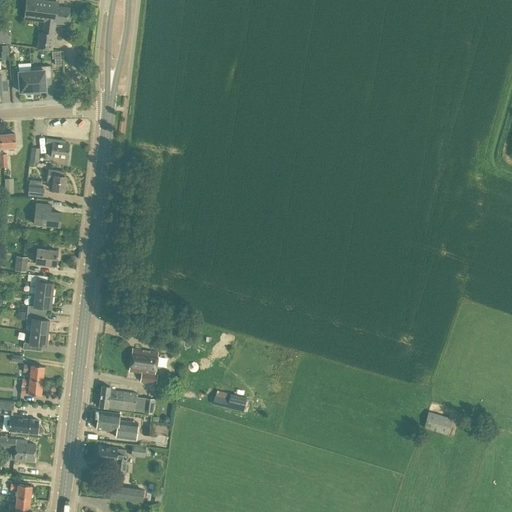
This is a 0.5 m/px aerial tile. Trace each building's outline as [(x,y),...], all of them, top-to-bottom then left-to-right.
[(25,0),(23,19),(43,21),(42,32),(54,34),(55,23),(68,24),(70,8),(58,6),(59,2),(42,0),(25,0)] [(7,43),(8,35),(9,26),(0,24),(0,43),(7,44),(7,43)] [(31,70),(33,94),(40,93),(40,91),(46,90),(45,78),(52,78),(51,65),(31,67),(31,70)] [(33,94),(31,70),(19,71),(18,68),(12,68),(13,81),(19,80),(19,92),(25,92),(26,94),(33,94)] [(1,134),(2,148),(16,147),(15,133),(1,134)] [(67,159),(69,144),(63,143),(63,140),(46,138),(45,144),(52,145),(50,157),(67,159)] [(31,147),(29,161),(30,161),(38,162),(40,149),(40,148),(32,147),(31,147)] [(65,191),(66,190),(67,186),(66,184),(65,184),(65,177),(64,177),(65,172),(48,170),(46,182),(53,183),(52,190),(64,191),(65,191)] [(13,193),(13,178),(5,178),(5,193),(13,193)] [(43,197),(44,188),(40,188),(40,181),(29,179),(27,196),(43,197)] [(60,226),(61,214),(48,212),(49,205),(36,204),(34,223),(60,226)] [(82,246),(81,232),(67,233),(68,246),(82,246)] [(55,265),(57,251),(37,248),(35,263),(55,265)] [(26,272),(27,257),(16,256),(14,270),(26,272)] [(28,274),(27,280),(30,281),(30,286),(35,287),(34,293),(52,296),(53,283),(36,281),(37,275),(31,275),(31,274),(28,274)] [(22,304),(21,311),(27,312),(43,314),(43,307),(50,308),(52,296),(34,293),(33,306),(22,304)] [(27,312),(26,318),(32,319),(30,331),(48,333),(49,320),(42,320),(43,314),(27,312)] [(29,343),(46,345),(48,333),(30,331),(29,343)] [(143,350),(132,349),(129,371),(141,373),(140,381),(156,383),(157,375),(155,374),(158,352),(149,351),(149,353),(142,352),(143,350)] [(21,363),(22,355),(11,354),(10,361),(21,363)] [(183,369),(185,358),(177,357),(174,368),(183,369)] [(29,380),(42,381),(44,366),(31,365),(23,364),(22,372),(30,373),(29,380)] [(41,396),(42,381),(29,380),(29,386),(21,385),(20,394),(28,395),(28,394),(41,396)] [(152,414),(154,399),(136,397),(136,393),(110,390),(110,386),(101,385),(99,406),(134,411),(143,412),(143,413),(152,414)] [(225,407),(227,396),(228,393),(216,390),(213,403),(225,407)] [(227,406),(247,408),(248,397),(228,395),(227,406)] [(37,434),(38,420),(12,417),(14,401),(0,399),(0,414),(10,415),(10,417),(9,431),(37,434)] [(128,439),(130,421),(118,420),(119,413),(98,410),(96,428),(117,431),(116,437),(128,439)] [(447,435),(452,419),(428,411),(423,428),(447,435)] [(7,438),(7,436),(0,435),(0,446),(15,448),(13,459),(34,461),(36,444),(27,443),(27,440),(7,438)] [(144,457),(146,447),(131,445),(130,456),(144,457)] [(125,473),(126,459),(124,458),(125,450),(116,449),(116,448),(98,446),(97,460),(115,462),(114,472),(125,473)] [(16,497),(30,499),(31,485),(18,484),(10,483),(10,490),(17,490),(16,497)] [(29,511),(30,499),(16,497),(16,505),(8,504),(7,510),(29,511)]
